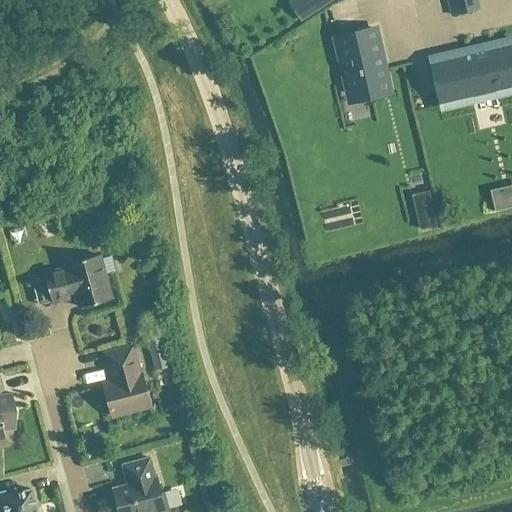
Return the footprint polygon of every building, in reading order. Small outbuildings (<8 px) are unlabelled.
[(294,0),(290,3),(301,19),(329,0),(294,0)] [(389,92),(375,29),(336,38),(346,84),(350,101),(370,96),(389,92)] [(511,40),(433,59),(440,91),(439,91),(441,98),(442,98),(444,108),(473,101),(472,95),(498,89),(499,95),(511,91),(511,40)] [(328,234),(359,231),(357,209),(326,213),(328,234)] [(111,299),(100,256),(68,264),(69,268),(45,275),(53,304),(72,299),(71,295),(76,294),(80,308),(111,299)] [(140,376),(132,348),(106,355),(112,377),(113,377),(115,383),(104,386),(112,417),(151,406),(143,375),(140,376)] [(1,399),(0,395),(0,446),(13,443),(8,426),(13,426),(15,412),(11,398),(1,399)] [(155,480),(150,459),(123,466),(127,480),(130,480),(132,486),(113,491),(118,511),(160,511),(166,511),(157,479),(155,480)] [(15,495),(14,491),(0,494),(0,511),(37,511),(32,490),(30,491),(15,495)]
